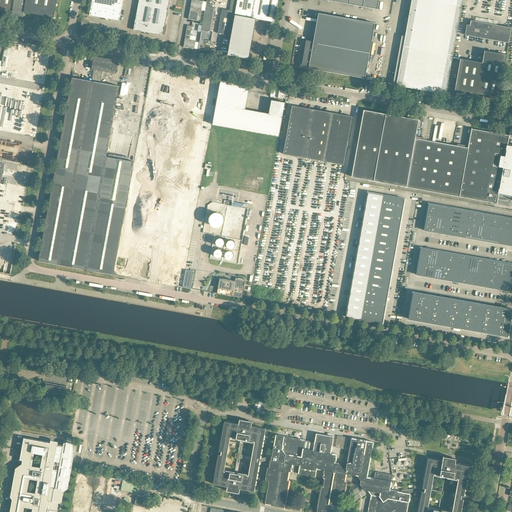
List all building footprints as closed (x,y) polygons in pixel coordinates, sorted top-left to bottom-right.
[(11,0),(0,0),(0,7),(5,8),(4,11),(7,12),(8,9),(10,9),(11,0)] [(14,0),(11,15),(23,17),(24,12),(37,14),(40,15),(53,17),(56,0),(14,0)] [(92,0),(90,15),(119,20),(122,0),(92,0)] [(169,0),(138,0),(133,30),(163,35),(166,16),(167,16),(168,15),(167,14),(169,0)] [(191,0),(188,19),(199,21),(203,1),(196,0),(191,0)] [(217,33),(218,33),(219,33),(226,34),(225,36),(225,38),(230,39),(235,15),(235,12),(237,0),(230,0),(229,10),(222,9),(218,33),(217,33)] [(230,39),(227,55),(241,57),(247,58),(249,59),(256,19),(274,22),(277,0),(237,0),(235,12),(235,15),(230,39)] [(329,0),(377,9),(378,0),(329,0)] [(422,90),(445,94),(446,93),(462,0),(411,0),(402,52),(400,51),(397,65),(399,66),(398,75),(395,75),(394,82),(396,82),(396,85),(422,90)] [(205,11),(203,23),(212,24),(215,7),(212,7),(213,4),(206,3),(205,11)] [(318,15),(317,18),(314,38),(313,43),(307,41),(303,65),(308,67),(308,68),(365,78),(374,25),(375,23),(318,13),(318,15)] [(466,25),(464,34),(508,42),(511,28),(471,20),(470,25),(466,25)] [(201,30),(198,49),(210,52),(211,42),(208,41),(207,44),(204,43),(206,31),(212,32),(211,31),(212,24),(203,23),(201,30)] [(183,47),(194,49),(196,40),(190,39),(192,26),(187,25),(183,47)] [(454,95),(472,98),(474,99),(474,97),(477,98),(477,99),(478,99),(498,103),(498,99),(506,55),(485,51),(482,63),(460,59),(454,95)] [(91,81),(75,78),(72,77),(70,86),(64,120),(63,124),(59,149),(57,157),(39,255),(39,260),(38,261),(54,264),(55,264),(113,274),(134,162),(106,157),(120,86),(100,83),(103,71),(116,73),(118,61),(118,60),(105,58),(103,58),(94,56),(91,69),(94,69),(91,81)] [(0,138),(34,145),(47,72),(0,63),(0,138)] [(220,80),(212,125),(279,137),(283,116),(269,113),(245,109),(248,91),(250,84),(249,84),(237,82),(233,81),(220,79),(220,80)] [(194,98),(193,107),(210,110),(213,91),(207,90),(207,93),(196,92),(197,88),(169,84),(168,94),(194,98)] [(285,99),(287,91),(273,88),(271,95),(285,99)] [(149,99),(136,171),(197,182),(210,111),(149,99)] [(271,100),(269,113),(283,116),(284,105),(285,102),(271,100)] [(312,109),(292,105),(292,106),(283,154),(303,157),(312,109)] [(323,161),(332,113),(312,109),(303,157),(323,161)] [(511,144),(508,144),(509,135),(509,136),(472,129),(472,128),(471,128),(468,148),(415,138),(418,119),(363,110),(357,143),(353,142),(352,149),(356,150),(351,176),(406,186),(406,187),(406,186),(496,203),(496,204),(497,204),(499,194),(511,196),(511,144)] [(332,113),(323,161),(344,165),(348,141),(352,117),(352,116),(332,113)] [(22,167),(21,180),(28,181),(30,164),(21,163),(21,167),(22,167)] [(197,182),(136,171),(123,243),(185,253),(197,182)] [(368,192),(346,316),(360,319),(382,195),(368,192)] [(382,195),(360,319),(382,323),(404,199),(382,195)] [(424,230),(511,245),(511,218),(429,203),(424,230)] [(223,220),(223,219),(223,217),(223,216),(222,214),(221,213),(219,212),(218,211),(216,211),(215,211),(213,211),(212,212),(210,212),(209,214),(208,215),(207,216),(207,218),(207,220),(207,221),(208,223),(209,224),(210,225),(212,226),(213,227),(215,227),(216,227),(218,226),(220,226),(221,225),(222,223),(223,222),(223,220)] [(223,243),(223,242),(223,240),(222,239),(221,238),(220,238),(218,238),(217,238),(216,239),(215,240),(215,242),(215,243),(216,244),(217,245),(218,246),(220,246),(221,245),(222,244),(223,243)] [(234,245),(234,244),(234,242),(233,241),(231,240),(230,240),(228,240),(227,241),(226,242),(226,244),(226,245),(227,247),(228,248),(230,248),(231,248),(233,247),(234,245)] [(416,274),(511,291),(511,263),(421,248),(416,274)] [(221,254),(221,253),(221,252),(220,250),(219,250),(218,249),(217,249),(215,249),(214,250),(213,251),(213,252),(213,254),(213,255),(214,256),(215,257),(217,257),(218,257),(219,257),(220,256),(221,254)] [(232,256),(232,255),(232,254),(231,252),(230,251),(229,251),(227,251),(226,251),(225,252),(224,254),(224,255),(224,256),(225,258),(226,259),(227,259),(229,259),(230,259),(231,258),(232,256)] [(185,270),(182,287),(191,288),(194,271),(185,270)] [(242,298),(243,294),(246,279),(235,277),(234,281),(219,278),(218,288),(217,293),(222,294),(227,295),(232,296),(237,297),(242,298)] [(508,336),(510,324),(511,311),(511,309),(413,292),(408,319),(508,336)] [(46,382),(43,394),(64,398),(67,386),(66,386),(62,385),(61,385),(54,384),(53,384),(46,383),(46,382)] [(259,400),(256,413),(266,414),(267,411),(260,410),(261,404),(268,405),(268,401),(259,400)] [(75,425),(76,412),(67,411),(66,424),(75,425)] [(336,454),(330,453),(333,437),(316,433),(313,450),(303,448),(305,440),(275,435),(272,456),(260,459),(265,429),(251,426),(252,421),(239,419),(238,424),(224,421),(219,451),(221,451),(220,454),(218,454),(213,484),(227,486),(226,491),(239,493),(240,488),(254,491),(259,461),(260,461),(270,459),(271,459),(267,481),(269,481),(265,504),(277,506),(278,502),(285,503),(289,480),(287,479),(289,472),(290,472),(292,464),(300,465),(298,473),(325,478),(323,486),(321,486),(317,509),(324,510),(323,511),(336,511),(340,494),(342,494),(346,473),(357,475),(361,480),(360,485),(364,490),(368,490),(371,495),(367,511),(406,511),(410,494),(409,493),(410,492),(422,491),(417,511),(460,511),(463,498),(461,498),(461,495),(463,495),(469,466),(455,463),(455,458),(443,456),(442,461),(428,458),(422,488),(402,490),(401,492),(390,490),(391,481),(392,475),(375,472),(374,478),(366,477),(373,442),(351,438),(346,469),(342,468),(339,463),(335,462),(336,454)] [(26,431),(37,432),(38,424),(28,423),(26,431)] [(349,437),(337,435),(335,447),(347,449),(349,437)] [(18,466),(16,468),(18,471),(13,495),(11,496),(12,499),(10,511),(56,511),(57,503),(60,503),(62,502),(61,502),(63,492),(64,492),(63,492),(68,489),(69,483),(69,481),(68,480),(69,480),(71,469),(76,445),(72,444),(72,443),(66,442),(66,443),(64,443),(63,445),(57,444),(58,441),(51,440),(50,442),(36,440),(36,439),(23,437),(22,445),(20,459),(22,460),(22,464),(21,464),(19,466),(18,466)] [(123,476),(121,490),(133,491),(135,478),(123,476)] [(147,507),(149,497),(148,497),(136,495),(135,503),(142,504),(142,506),(147,507)]
